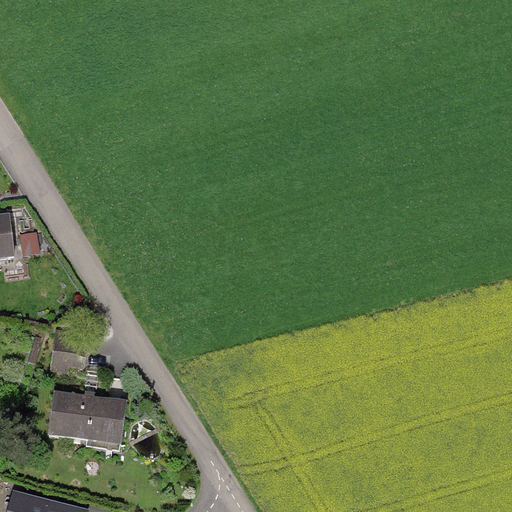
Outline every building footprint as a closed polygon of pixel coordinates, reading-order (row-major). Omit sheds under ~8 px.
[(10,213),(0,214),(0,258),(15,257),(10,213)] [(37,232),(20,235),(24,256),(41,253),(37,232)] [(56,329),(51,369),(83,374),(88,333),(56,329)] [(54,391),(49,435),(87,440),(121,445),(127,400),(95,396),(85,395),(54,391)] [(120,451),(121,445),(87,440),(86,446),(120,451)] [(88,511),(89,509),(12,490),(6,511),(88,511)]
